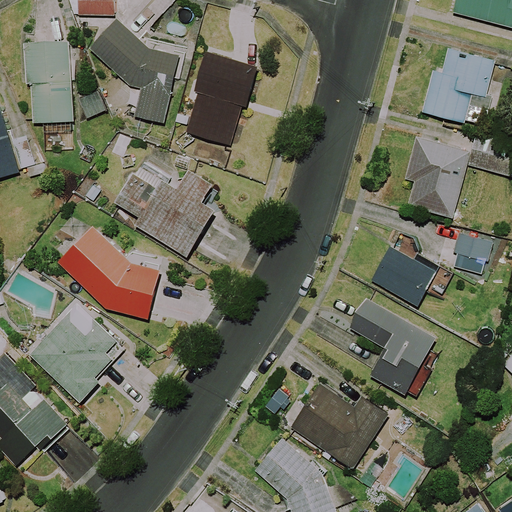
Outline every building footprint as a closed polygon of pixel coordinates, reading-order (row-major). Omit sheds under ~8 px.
[(114,0),(80,0),(79,16),(114,17),(114,0)] [(511,0),(457,0),(454,14),(511,28),(511,0)] [(151,52),(120,21),(92,48),(130,87),(141,89),(134,118),(165,125),(172,91),(179,91),(183,56),(151,52)] [(73,135),(74,43),(30,43),(30,84),(34,84),(34,124),(55,124),(55,135),(73,135)] [(496,60),(440,47),(424,113),(468,123),(475,94),(488,97),(496,60)] [(261,68),(210,52),(196,95),(200,96),(188,134),(230,147),(242,109),(247,111),(261,68)] [(11,141),(0,103),(0,179),(37,169),(28,137),(11,141)] [(473,152),(417,137),(400,204),(456,219),(473,152)] [(182,190),(145,167),(121,205),(142,218),(137,225),(189,257),(217,212),(204,204),(215,186),(193,172),(182,190)] [(127,258),(95,228),(64,263),(106,309),(149,319),(164,276),(127,258)] [(493,243),(460,235),(455,255),(488,263),(493,243)] [(439,271),(392,245),(371,281),(419,307),(439,271)] [(368,297),(351,328),(388,348),(373,376),(408,395),(440,337),(368,297)] [(112,349),(117,344),(79,308),(33,355),(83,403),(103,381),(99,378),(120,356),(112,349)] [(321,382),(291,427),(355,469),(392,414),(365,396),(358,406),(321,382)] [(2,390),(0,388),(0,437),(2,440),(0,441),(0,448),(17,467),(44,442),(47,445),(70,423),(36,387),(22,400),(8,384),(2,390)] [(284,439),(257,472),(290,498),(294,511),(340,511),(325,472),(284,439)] [(511,511),(511,499),(497,509),(498,511),(511,511)] [(481,511),(474,503),(463,511),(481,511)]
